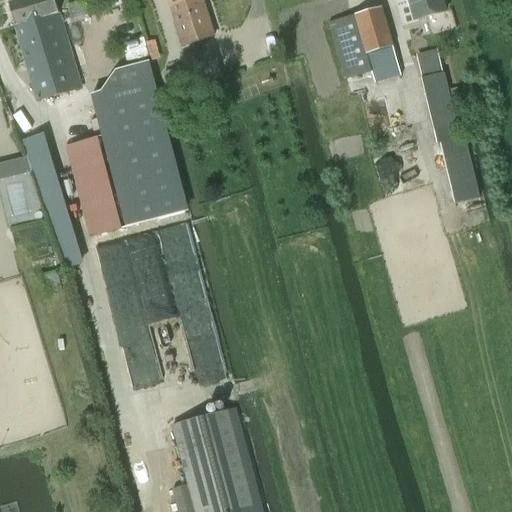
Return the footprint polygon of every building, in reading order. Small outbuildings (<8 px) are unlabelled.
[(55,0),(18,0),(10,2),(33,101),(82,87),(55,0)] [(169,0),(183,44),(214,36),(202,0),(169,0)] [(442,0),(409,0),(415,21),(446,12),(442,0)] [(350,17),(335,21),(351,78),(372,72),(377,71),(378,77),(399,72),(393,47),(394,47),(383,8),(350,17)] [(189,87),(221,77),(212,51),(181,60),(184,68),(169,73),(175,92),(189,88),(189,87)] [(116,70),(103,91),(109,114),(156,101),(155,96),(149,77),(144,61),(116,70)] [(421,79),(437,144),(440,143),(460,138),(455,115),(465,112),(459,88),(448,91),(444,74),(443,75),(442,73),(422,78),(422,79),(421,79)] [(90,237),(136,225),(124,181),(108,118),(91,123),(96,140),(67,147),(90,237)] [(41,135),(20,143),(25,158),(27,165),(31,173),(32,177),(53,171),(48,158),(41,135)] [(460,138),(440,143),(455,204),(480,198),(465,137),(460,138)] [(259,511),(232,410),(172,426),(188,485),(194,511),(259,511)] [(194,511),(188,485),(171,489),(177,511),(194,511)]
